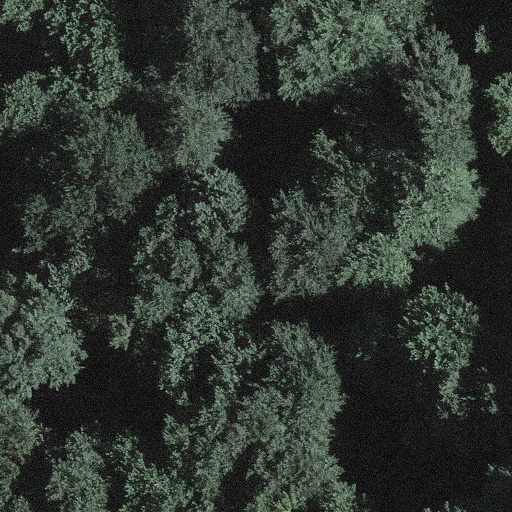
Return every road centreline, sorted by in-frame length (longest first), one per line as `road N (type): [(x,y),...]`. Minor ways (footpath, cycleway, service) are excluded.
road 1 (track): [(105,395),(145,300),(187,103),(223,0)]
road 2 (track): [(77,511),(105,395)]
